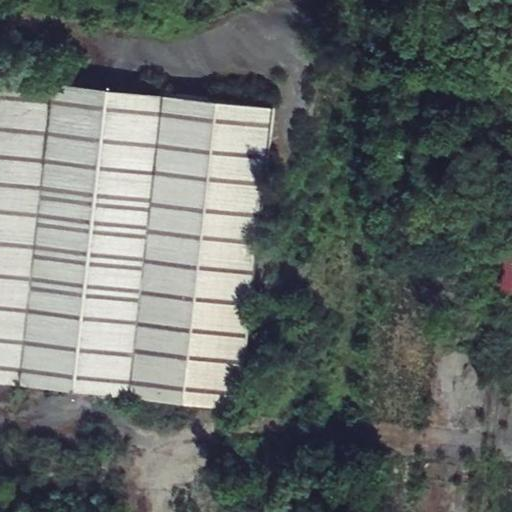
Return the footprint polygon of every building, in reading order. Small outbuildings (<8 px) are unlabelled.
[(166,93),(0,71),(0,376),(132,391),(166,93)] [(277,104),(166,93),(132,391),(242,404),(270,167),(277,104)] [(428,421),(439,233),(387,230),(377,418),(428,421)] [(261,442),(260,470),(285,471),(286,442),(261,442)] [(511,511),(511,470),(494,468),(490,511),(511,511)]
